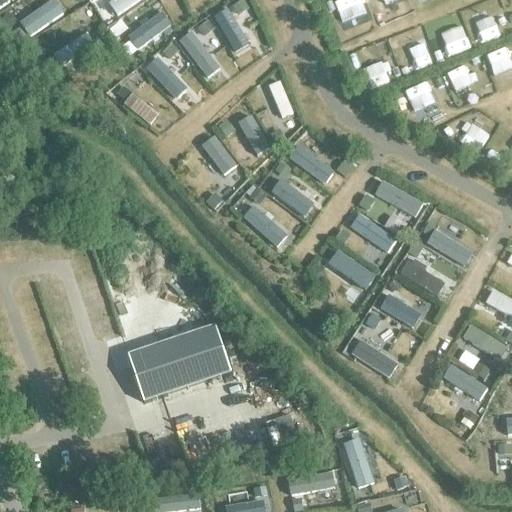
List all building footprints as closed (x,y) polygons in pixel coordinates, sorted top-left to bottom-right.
[(0,0),(0,10),(15,0),(0,0)] [(121,0),(115,5),(122,15),(143,0),(121,0)] [(44,13),(15,34),(22,45),(51,24),(44,13)] [(159,23),(132,43),(139,53),(166,33),(159,23)] [(221,29),(238,58),(248,52),(239,36),(245,32),(240,25),(234,28),(231,23),(221,29)] [(88,36),(54,58),(61,69),(95,47),(88,36)] [(24,51),(35,62),(46,51),(34,40),(24,51)] [(186,52),(208,81),(218,73),(205,56),(209,53),(205,47),(200,50),(196,45),(186,52)] [(154,79),(176,101),(185,93),(163,70),(154,79)] [(41,88),(57,96),(63,83),(47,75),(41,88)] [(268,89),(281,120),(293,115),(280,84),(268,89)] [(158,117),(132,97),(133,96),(123,88),(117,97),(118,97),(114,102),(123,108),(124,107),(150,127),(158,117)] [(236,118),(256,152),(267,146),(247,112),(236,118)] [(302,152),(334,176),(343,165),(311,140),(302,152)] [(237,168),(218,143),(209,150),(218,161),(214,165),(217,168),(213,171),(220,180),(237,168)] [(295,175),(288,185),(313,202),(320,192),(295,175)] [(259,208),(266,198),(252,187),(245,196),(259,208)] [(420,205),(389,188),(383,199),(414,216),(420,205)] [(245,221),(271,244),(279,235),(267,224),(271,220),(263,213),(259,217),(253,212),(245,221)] [(396,242),(363,220),(356,230),(375,242),(372,247),(381,253),(384,248),(390,251),(396,242)] [(428,246),(459,265),(465,255),(445,243),(448,239),(440,234),(437,238),(434,236),(428,246)] [(348,284),(349,286),(355,290),(357,290),(360,286),(366,291),(375,279),(340,253),(331,265),(351,279),(348,284)] [(401,276),(437,299),(445,287),(425,275),(428,270),(414,262),(412,266),(408,264),(401,276)] [(511,320),(511,304),(493,294),(486,305),(507,317),(504,321),(509,324),(511,320)] [(386,314),(415,332),(422,321),(405,311),(409,305),(398,299),(394,305),(393,304),(386,314)] [(463,340),(500,364),(508,351),(471,328),(463,340)] [(216,329),(128,359),(144,405),(231,376),(216,329)] [(446,379),(476,398),(483,387),(453,368),(446,379)] [(339,439),(347,452),(384,430),(377,417),(339,439)] [(366,487),(369,499),(400,492),(397,480),(380,484),(378,477),(370,479),(372,486),(366,487)] [(329,482),(296,486),(298,498),(311,496),(312,504),(323,502),(322,495),(330,494),(329,482)] [(157,502),(158,511),(173,511),(194,509),(192,497),(157,502)]
